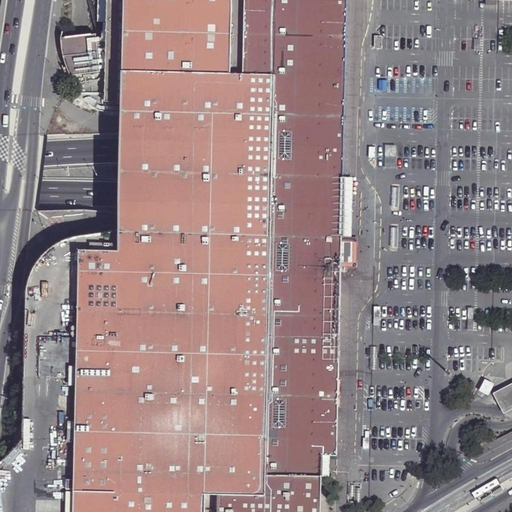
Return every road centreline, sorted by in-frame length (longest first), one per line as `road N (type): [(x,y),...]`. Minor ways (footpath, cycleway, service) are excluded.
road 1 (motorway): [(511,166),(122,152),(0,156)]
road 2 (motorway): [(0,198),(118,191),(511,198)]
road 3 (tertiary): [(9,224),(44,0)]
road 4 (tertiary): [(17,0),(0,133)]
